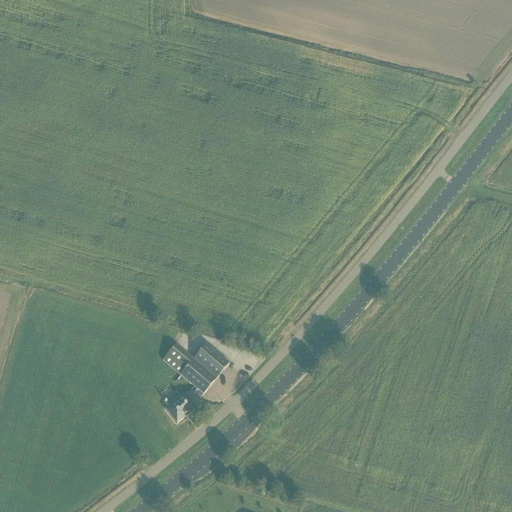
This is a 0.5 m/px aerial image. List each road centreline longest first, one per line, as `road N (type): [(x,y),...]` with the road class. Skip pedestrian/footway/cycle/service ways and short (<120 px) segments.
road 1 (unclassified): [(233,403),(363,261),(511,74)]
road 2 (secondary): [(250,417),(368,291),(511,113)]
road 3 (unclassified): [(102,511),(233,403)]
road 4 (secondary): [(139,511),(250,417)]
